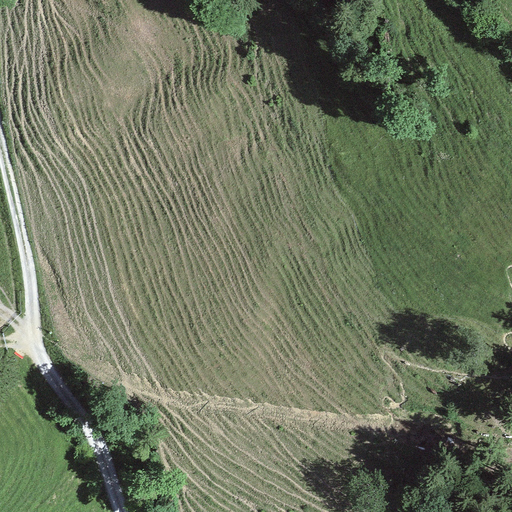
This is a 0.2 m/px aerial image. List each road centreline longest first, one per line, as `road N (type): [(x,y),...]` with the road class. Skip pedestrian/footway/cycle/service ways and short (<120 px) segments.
road 1 (track): [(35,341),(0,126)]
road 2 (track): [(127,511),(94,436),(35,341)]
